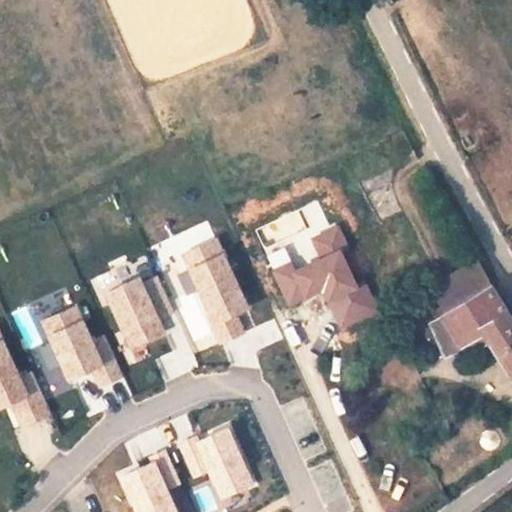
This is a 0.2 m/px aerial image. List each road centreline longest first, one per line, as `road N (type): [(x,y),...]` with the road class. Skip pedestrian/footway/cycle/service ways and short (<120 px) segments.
road 1 (residential): [(26,511),(105,432),(214,380),(256,385),(286,414),(327,511)]
road 2 (residential): [(367,0),(436,154),(511,272)]
